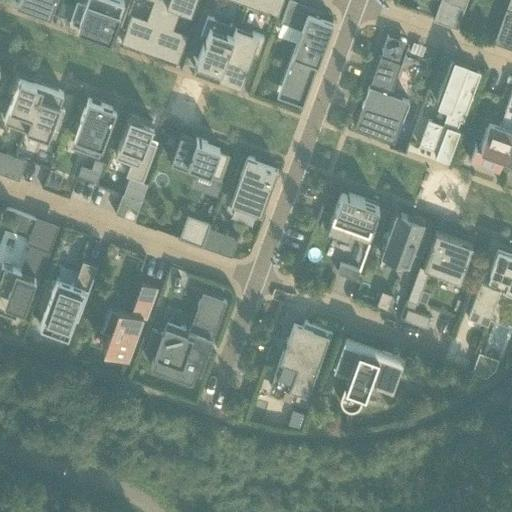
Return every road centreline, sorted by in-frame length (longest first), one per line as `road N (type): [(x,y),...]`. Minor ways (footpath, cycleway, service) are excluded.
road 1 (residential): [(356,6),(254,285)]
road 2 (residential): [(254,285),(0,191)]
road 3 (residential): [(466,361),(254,285)]
road 4 (residential): [(511,63),(356,6)]
road 5 (unclassified): [(0,453),(117,491),(140,511)]
road 6 (residential): [(254,285),(209,406)]
